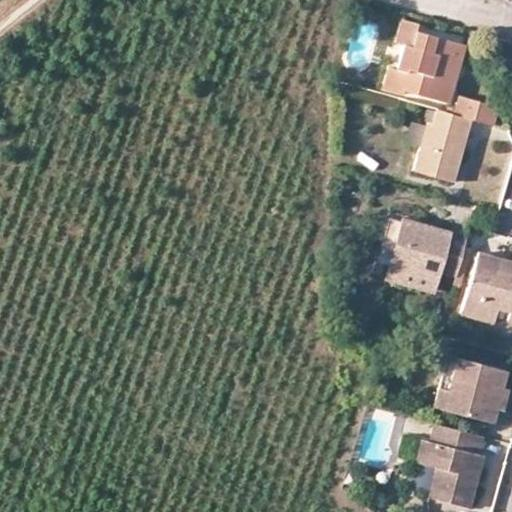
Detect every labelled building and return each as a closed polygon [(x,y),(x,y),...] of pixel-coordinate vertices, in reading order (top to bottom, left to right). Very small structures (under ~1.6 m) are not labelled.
[(392,41),(398,42),(406,45),(411,28),(413,21),(399,17),(392,41)] [(377,86),(397,92),(399,88),(444,101),(461,42),(411,28),(406,45),(398,42),(392,63),(384,61),(377,86)] [(483,100),(456,93),(453,106),(446,104),(445,109),(478,118),(483,100)] [(494,103),(483,100),(478,118),(489,122),(494,103)] [(451,179),(458,154),(455,153),(461,131),(464,132),(469,116),(434,107),(429,122),(424,121),(412,169),(451,179)] [(440,269),(455,274),(465,237),(388,216),(379,246),(394,250),(387,276),(435,289),(440,269)] [(491,320),(497,303),(509,307),(506,318),(511,319),(511,261),(509,273),(496,269),(500,257),(475,250),(459,311),(491,320)] [(511,260),(500,257),(496,269),(509,273),(511,261),(511,260)] [(456,354),(446,350),(432,402),(443,405),(456,354)] [(491,419),(505,368),(456,354),(443,405),(491,419)] [(464,475),(467,461),(475,463),(482,435),(433,420),(429,435),(421,433),(415,456),(433,461),(426,491),(468,502),(476,478),(464,475)] [(464,475),(476,478),(479,464),(475,463),(467,461),(464,475)]
